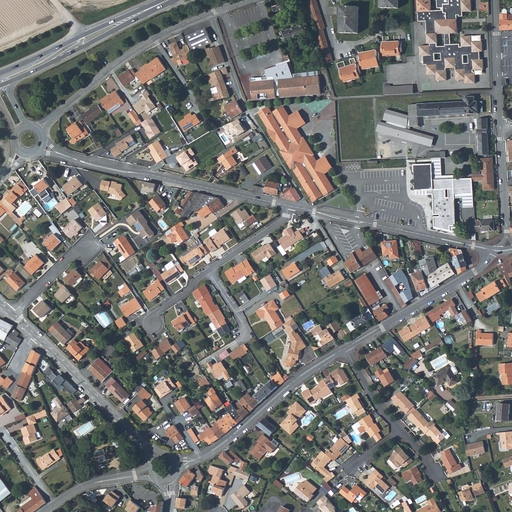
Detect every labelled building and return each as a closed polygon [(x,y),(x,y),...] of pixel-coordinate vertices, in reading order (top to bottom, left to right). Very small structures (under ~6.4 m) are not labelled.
[(271,0),(273,5),(276,18),(277,20),(286,17),(280,0),(271,0)] [(314,32),(315,35),(319,33),(318,30),(317,30),(315,21),(308,0),(297,0),(306,24),(286,31),(284,26),(280,28),(284,41),(314,32)] [(317,0),(308,0),(315,21),(317,30),(318,30),(319,33),(324,33),(323,29),(326,28),(317,0)] [(430,0),(417,0),(419,21),(426,21),(427,43),(431,43),(431,45),(421,46),(421,56),(424,56),(425,64),(428,64),(428,75),(432,75),(437,74),(437,81),(447,80),(447,68),(456,68),(457,80),(466,79),(466,83),(476,83),(476,72),(474,72),(474,70),(484,69),(484,59),(481,60),(480,51),(483,51),(483,41),(473,42),(472,36),(463,36),(463,46),(461,46),(461,44),(452,44),(451,33),(458,33),(458,23),(451,23),(450,20),(457,19),(457,15),(459,15),(459,16),(463,16),(463,12),(472,11),(470,0),(437,0),(438,7),(443,7),(444,9),(431,10),(430,0)] [(350,7),(342,7),(342,15),(341,33),(359,33),(359,7),(351,7),(350,7)] [(501,14),(501,30),(511,29),(511,15),(509,15),(509,14),(508,14),(508,11),(507,10),(504,10),(504,11),(504,14),(501,14)] [(195,55),(197,54),(207,50),(206,47),(213,44),(207,29),(187,37),(195,55)] [(315,35),(316,37),(325,63),(333,61),(324,33),(319,33),(315,35)] [(193,56),(188,44),(184,46),(185,48),(181,50),(180,50),(179,47),(177,41),(170,44),(175,57),(176,57),(177,60),(178,60),(181,58),(182,60),(193,56)] [(385,56),(401,56),(401,52),(404,52),(403,48),(401,48),(401,46),(404,46),(403,41),(383,42),(383,46),(385,46),(385,49),(383,49),(383,53),(385,53),(385,56)] [(211,48),(207,50),(210,58),(211,57),(213,62),(211,63),(210,65),(212,68),(226,63),(220,47),(212,50),(211,48)] [(364,66),(365,70),(381,66),(380,63),(382,62),(381,59),(379,59),(379,56),(380,56),(379,52),(378,52),(377,50),(361,54),(362,56),(360,57),(360,61),(362,60),(363,63),(361,63),(362,67),(364,66)] [(172,58),(177,67),(180,66),(178,60),(177,60),(176,57),(175,57),(172,58)] [(137,75),(139,77),(144,85),(162,73),(163,74),(167,71),(160,59),(155,62),(156,63),(150,67),(149,65),(142,70),(143,71),(137,75)] [(343,80),(343,83),(360,80),(360,77),(362,76),(361,72),(359,72),(359,70),(361,70),(360,66),(339,69),(339,73),(342,73),(342,75),(340,76),(340,80),(343,80)] [(252,81),(254,100),(277,99),(277,97),(282,96),(282,98),(321,95),(320,77),(314,78),(315,79),(307,79),(307,78),(291,80),(288,71),(286,70),(284,69),(282,70),(281,72),(283,80),(280,81),(281,82),(276,83),(275,77),(268,78),(268,80),(264,80),(264,78),(257,79),(257,81),(252,81)] [(485,83),(484,69),(474,70),(474,72),(476,72),(476,83),(485,83)] [(136,79),(139,77),(137,75),(134,70),(131,72),(130,71),(119,78),(125,87),(136,80),(136,79)] [(223,75),(221,70),(209,75),(210,77),(209,78),(212,84),(215,82),(219,93),(215,95),(216,100),(221,99),(230,97),(223,75)] [(386,87),(386,95),(414,94),(414,85),(386,87)] [(115,107),(120,104),(122,106),(125,104),(117,92),(111,97),(111,98),(108,100),(107,99),(102,102),(108,112),(115,107)] [(479,113),(478,101),(475,101),(475,96),(464,97),(464,101),(410,104),(410,115),(388,108),(384,118),(388,119),(411,126),(419,126),(419,117),(479,113)] [(226,108),(232,120),(244,113),(238,101),(233,104),(226,108)] [(98,105),(82,116),(89,127),(93,124),(91,122),(104,113),(98,105)] [(314,154),(298,128),(297,126),(293,128),(288,122),(292,119),(291,118),(284,106),(275,112),(276,114),(274,115),(269,108),(261,113),(271,130),(269,131),(276,140),(277,140),(284,151),(283,152),(293,168),(293,167),(298,175),(300,174),(306,184),(304,185),(315,201),(323,196),(321,192),(323,191),(326,195),(335,189),(325,172),(328,170),(322,160),(317,163),(312,155),(314,154)] [(135,112),(130,115),(136,124),(142,121),(135,112)] [(293,128),(297,126),(298,128),(307,122),(300,112),(291,118),(292,119),(288,122),(293,128)] [(187,118),(180,122),(186,131),(202,121),(197,114),(194,116),(192,113),(186,117),(187,118)] [(488,118),(478,119),(478,130),(488,129),(489,129),(488,118)] [(410,129),(411,126),(388,119),(387,122),(380,119),(377,129),(432,147),(435,137),(410,129)] [(74,125),(75,127),(69,131),(75,139),(85,133),(87,135),(90,133),(82,121),(79,124),(78,123),(74,125)] [(85,133),(75,139),(72,141),(74,143),(76,144),(87,136),(87,135),(85,133)] [(256,134),(241,140),(244,147),(258,141),(256,134)] [(112,149),(116,157),(138,144),(133,135),(117,143),(119,145),(112,149)] [(488,135),(479,135),(480,156),(490,155),(489,135),(488,135)] [(171,157),(169,154),(161,141),(152,147),(155,152),(156,154),(155,155),(160,164),(171,157)] [(221,160),(224,164),(225,163),(230,171),(240,165),(235,157),(240,154),(237,149),(221,160)] [(255,165),(259,172),(271,164),(266,157),(257,163),(257,164),(255,165)] [(327,157),(322,160),(328,170),(333,167),(327,157)] [(482,159),(483,174),(494,174),(493,159),(482,159)] [(433,163),(412,164),(413,191),(426,190),(426,195),(432,195),(432,228),(456,233),(454,194),(474,193),(474,181),(473,177),(434,178),(433,163)] [(273,168),(271,164),(259,172),(261,176),(273,168)] [(250,174),(244,166),(241,168),(246,177),(250,174)] [(483,174),(473,175),(473,177),(474,181),(483,181),(484,191),(495,190),(494,174),(483,174)] [(64,187),(70,195),(83,185),(77,177),(64,187)] [(36,187),(41,193),(46,189),(51,186),(45,179),(36,186),(36,187)] [(111,181),(103,180),(102,189),(110,190),(110,192),(116,193),(119,196),(124,192),(122,189),(123,183),(118,182),(115,182),(116,181),(111,180),(111,181)] [(2,201),(10,210),(12,212),(16,208),(13,205),(27,191),(26,189),(27,187),(22,182),(19,184),(12,190),(13,191),(10,193),(9,192),(5,197),(6,197),(2,201)] [(160,185),(144,182),(143,187),(146,188),(145,191),(155,193),(155,191),(159,192),(160,185)] [(278,195),(280,188),(280,184),(268,182),(266,193),(278,195)] [(254,186),(253,192),(265,195),(266,188),(254,186)] [(281,197),(286,194),(294,189),(292,186),(282,193),(281,197)] [(36,187),(31,191),(36,198),(40,195),(43,200),(50,195),(46,189),(41,193),(36,187)] [(301,199),(295,188),(294,189),(286,194),(286,199),(298,202),(301,199)] [(209,200),(210,200),(211,196),(197,193),(196,194),(191,192),(183,205),(186,208),(185,210),(182,214),(188,219),(199,204),(203,206),(209,200)] [(160,197),(151,203),(159,212),(167,205),(160,197)] [(225,207),(219,198),(212,203),(206,208),(209,215),(210,216),(215,215),(215,214),(225,207)] [(63,213),(73,206),(68,199),(58,206),(63,213)] [(10,210),(2,201),(0,202),(0,216),(6,211),(8,212),(10,210)] [(90,212),(99,222),(108,215),(100,204),(90,212)] [(177,212),(181,216),(182,214),(185,210),(181,207),(177,212)] [(206,208),(198,214),(196,215),(199,221),(209,215),(206,208)] [(240,225),(244,222),(252,216),(250,213),(249,213),(246,210),(244,211),(242,208),(233,214),(240,225)] [(43,215),(38,210),(34,213),(39,218),(43,215)] [(140,211),(129,220),(134,226),(136,224),(141,231),(142,231),(144,233),(142,234),(145,238),(149,235),(151,237),(153,237),(155,236),(155,233),(148,224),(149,224),(149,222),(140,211)] [(255,215),(252,216),(244,222),(247,227),(258,220),(255,215)] [(64,230),(72,238),(84,227),(75,219),(64,230)] [(478,220),(476,220),(477,232),(495,231),(494,221),(478,222),(478,220)] [(183,228),(186,226),(183,222),(173,229),(175,232),(169,237),(173,244),(179,240),(182,244),(190,239),(183,228)] [(55,224),(49,228),(55,234),(58,238),(62,234),(55,224)] [(281,244),(283,247),(303,234),(302,234),(306,231),(304,228),(295,233),(291,227),(284,232),(286,236),(279,240),(281,244)] [(222,247),(221,245),(231,238),(224,229),(218,233),(216,230),(214,230),(210,233),(210,234),(212,237),(206,241),(213,253),(222,247)] [(56,246),(57,247),(62,242),(58,238),(55,234),(45,244),(52,250),(56,246)] [(304,238),(303,234),(283,247),(285,250),(304,238)] [(126,260),(132,256),(136,253),(125,236),(115,242),(118,246),(126,260)] [(398,241),(384,242),(385,255),(391,254),(392,257),(394,257),(395,258),(400,258),(398,241)] [(270,261),(269,259),(277,254),(270,244),(264,247),(265,248),(264,249),(262,247),(253,254),(259,263),(263,260),(265,264),(270,261)] [(277,247),(283,255),(286,253),(285,250),(284,249),(283,247),(281,244),(277,247)] [(207,250),(204,246),(198,250),(197,250),(185,258),(184,257),(181,259),(184,264),(187,262),(191,267),(203,259),(203,258),(206,256),(203,252),(207,250)] [(380,257),(377,252),(374,247),(365,252),(363,248),(353,254),(355,258),(348,262),(353,273),(380,257)] [(467,266),(463,251),(451,248),(455,262),(454,262),(455,266),(457,266),(460,274),(467,270),(466,267),(467,266)] [(28,264),(36,272),(45,263),(37,255),(28,264)] [(110,269),(113,266),(107,257),(102,261),(110,269)] [(322,272),(339,262),(336,257),(319,267),(322,272)] [(435,257),(421,261),(423,272),(429,289),(430,292),(440,286),(439,284),(447,279),(456,274),(448,261),(441,265),(442,267),(438,270),(437,264),(435,257)] [(248,269),(252,266),(248,259),(244,262),(248,269)] [(92,270),(99,279),(110,269),(102,261),(92,270)] [(165,266),(168,270),(175,266),(172,262),(165,266)] [(247,277),(256,272),(252,266),(248,269),(244,262),(234,269),(234,268),(226,273),(234,284),(246,275),(247,277)] [(510,285),(511,284),(511,282),(510,278),(506,262),(499,266),(510,285)] [(149,265),(157,277),(161,275),(153,263),(149,265)] [(284,271),(289,279),(301,271),(296,263),(284,271)] [(28,264),(25,267),(33,276),(36,272),(28,264)] [(180,273),(184,270),(180,264),(176,266),(175,265),(175,266),(168,270),(161,275),(164,278),(168,284),(174,280),(174,279),(181,274),(180,273)] [(80,284),(78,282),(83,277),(76,270),(66,279),(75,289),(80,284)] [(331,273),(325,278),(331,288),(346,279),(341,271),(333,276),(331,273)] [(397,275),(391,278),(403,296),(407,303),(414,299),(409,279),(403,271),(397,275)] [(419,292),(429,289),(423,272),(414,275),(419,292)] [(7,281),(17,291),(25,284),(15,273),(7,281)] [(371,306),(382,299),(378,293),(366,274),(356,281),(371,306)] [(270,275),(261,281),(268,292),(271,289),(277,286),(270,275)] [(397,299),(403,296),(391,278),(386,281),(397,299)] [(157,295),(165,289),(160,281),(159,279),(155,282),(155,283),(148,288),(148,290),(144,293),(150,301),(157,296),(157,295)] [(348,289),(355,284),(352,280),(345,284),(348,289)] [(484,292),(478,295),(482,301),(488,298),(489,299),(502,291),(501,290),(507,287),(503,280),(497,284),(496,283),(483,291),(484,292)] [(192,293),(194,296),(200,292),(200,293),(206,289),(204,285),(192,293)] [(70,303),(76,297),(66,286),(56,295),(63,303),(66,300),(70,303)] [(126,295),(131,292),(127,286),(123,290),(126,295)] [(198,301),(208,316),(209,315),(219,308),(217,304),(215,305),(212,301),(210,298),(211,297),(208,293),(209,293),(206,289),(200,293),(200,292),(194,296),(197,301),(198,301)] [(239,295),(247,307),(252,304),(244,291),(239,295)] [(281,295),(285,301),(292,296),(288,291),(281,295)] [(371,321),(371,320),(375,317),(361,293),(357,296),(365,311),(366,310),(367,314),(353,322),(354,323),(349,326),(352,331),(363,325),(364,327),(367,325),(366,323),(371,321)] [(408,305),(407,303),(403,296),(397,299),(404,308),(408,305)] [(132,313),(132,314),(142,307),(136,298),(121,308),(127,316),(132,313)] [(452,299),(429,313),(434,322),(442,318),(441,315),(449,310),(455,307),(457,306),(452,299)] [(262,319),(266,317),(267,316),(270,321),(268,322),(272,328),(271,328),(273,331),(280,327),(279,324),(282,321),(276,312),(280,309),(275,301),(269,305),(258,312),(262,319)] [(34,311),(42,319),(51,310),(44,302),(34,311)] [(375,313),(381,322),(389,317),(388,315),(389,313),(388,310),(390,309),(387,305),(383,307),(383,308),(375,313)] [(494,305),(485,311),(487,315),(497,310),(494,305)] [(455,307),(449,310),(453,317),(459,313),(455,307)] [(223,313),(219,308),(209,315),(214,322),(218,329),(228,323),(221,314),(223,313)] [(193,318),(188,311),(173,322),(179,331),(183,328),(184,329),(191,324),(192,326),(196,322),(195,321),(195,320),(193,318)] [(473,321),(472,320),(469,314),(467,311),(460,316),(461,318),(459,319),(463,327),(473,321)] [(123,318),(117,322),(122,329),(128,325),(123,318)] [(287,329),(292,338),(298,334),(296,331),(300,328),(294,318),(284,324),(287,329)] [(417,324),(418,324),(414,326),(401,333),(407,343),(433,328),(427,318),(417,324)] [(0,321),(0,338),(6,341),(14,328),(15,326),(2,319),(0,321)] [(328,327),(329,329),(333,334),(342,329),(337,321),(328,327)] [(214,332),(218,329),(214,322),(210,325),(214,332)] [(73,337),(72,337),(67,331),(59,323),(50,331),(65,345),(73,337)] [(330,343),(336,339),(333,334),(329,329),(325,331),(321,326),(312,332),(316,337),(319,334),(321,335),(323,338),(321,339),(321,341),(325,347),(327,345),(327,344),(328,343),(330,343)] [(12,345),(17,336),(18,337),(20,334),(14,328),(6,341),(12,345)] [(482,331),(477,331),(478,345),(494,345),(494,334),(482,334),(482,331)] [(127,339),(136,352),(145,346),(142,342),(136,333),(127,339)] [(299,333),(298,334),(292,338),(291,338),(294,343),(292,349),(291,349),(289,358),(287,360),(285,362),(285,365),(286,367),(289,368),(297,363),(298,360),(299,361),(302,351),(308,347),(299,333)] [(18,337),(17,336),(12,345),(16,347),(20,340),(21,339),(18,337)] [(400,354),(405,350),(393,337),(384,346),(388,351),(391,354),(396,349),(400,354)] [(99,342),(98,343),(101,346),(104,344),(98,338),(95,340),(99,342)] [(442,338),(426,347),(421,350),(423,353),(444,342),(442,338)] [(169,351),(170,351),(174,349),(169,340),(161,345),(162,347),(153,352),(158,360),(167,355),(166,353),(169,351)] [(79,345),(75,341),(68,348),(81,361),(90,352),(89,349),(86,348),(84,350),(83,349),(86,347),(81,342),(79,345)] [(386,352),(381,346),(377,349),(366,356),(372,366),(388,356),(386,352)] [(238,349),(230,354),(231,355),(233,359),(237,357),(237,358),(242,355),(239,350),(238,349)] [(37,352),(34,350),(28,362),(37,367),(43,353),(39,350),(37,352)] [(222,361),(231,355),(230,354),(227,350),(218,355),(222,361)] [(412,355),(414,357),(417,360),(425,356),(423,353),(421,350),(412,355)] [(100,358),(90,370),(104,383),(114,372),(100,358)] [(409,372),(418,363),(412,358),(404,366),(409,372)] [(33,375),(37,367),(28,362),(26,366),(24,371),(33,375)] [(214,366),(211,369),(218,379),(224,375),(228,381),(233,378),(223,362),(219,364),(215,367),(214,366)] [(511,362),(500,364),(500,374),(503,374),(504,385),(511,384),(511,362)] [(436,376),(444,383),(448,381),(451,387),(459,383),(455,375),(458,374),(459,372),(456,367),(455,366),(436,376)] [(340,385),(349,380),(343,369),(337,368),(329,373),(330,375),(324,379),(330,389),(335,386),(333,383),(337,381),(340,385)] [(385,373),(383,370),(382,368),(375,372),(379,378),(381,376),(387,385),(396,379),(390,370),(385,373)] [(13,380),(16,376),(12,373),(10,371),(8,373),(6,376),(13,380)] [(25,393),(32,376),(33,375),(24,371),(22,376),(16,389),(25,393)] [(13,380),(6,376),(2,374),(0,376),(0,378),(10,385),(13,380)] [(48,377),(46,380),(50,386),(53,383),(58,388),(63,383),(65,385),(65,386),(73,395),(77,390),(67,379),(66,380),(61,375),(54,382),(48,377)] [(277,375),(275,377),(272,380),(267,384),(274,393),(284,383),(280,378),(277,375)] [(439,385),(444,383),(436,376),(434,376),(439,385)] [(204,389),(212,384),(207,377),(200,382),(204,389)] [(165,396),(165,395),(177,387),(171,378),(166,381),(167,382),(156,389),(162,399),(165,396)] [(116,382),(113,379),(105,386),(108,390),(116,382)] [(332,393),(330,389),(324,379),(320,382),(320,386),(311,392),(310,390),(307,390),(302,392),(306,399),(312,405),(316,402),(317,400),(321,397),(323,398),(332,393)] [(237,383),(243,393),(245,392),(248,390),(242,380),(237,383)] [(116,382),(108,390),(111,393),(112,392),(115,395),(116,394),(117,396),(117,397),(122,403),(130,396),(116,382)] [(256,396),(261,403),(274,393),(267,384),(263,387),(264,389),(256,396)] [(136,390),(139,393),(144,388),(141,385),(136,390)] [(144,388),(139,393),(138,394),(143,399),(149,393),(144,388)] [(214,410),(224,404),(217,394),(214,388),(211,390),(210,393),(212,397),(207,400),(214,410)] [(20,404),(25,393),(16,389),(11,400),(20,404)] [(406,412),(410,416),(416,411),(413,407),(414,406),(402,391),(393,398),(395,400),(394,402),(397,406),(399,405),(405,413),(406,412)] [(343,397),(346,401),(352,397),(350,392),(343,397)] [(426,401),(432,395),(430,393),(424,398),(426,401)] [(253,399),(249,394),(245,397),(250,403),(255,409),(261,403),(256,396),(253,399)] [(359,396),(358,394),(352,397),(346,401),(351,408),(352,408),(355,412),(356,412),(358,416),(366,411),(362,405),(363,404),(359,398),(359,396)] [(429,403),(435,398),(432,395),(426,401),(429,403)] [(0,416),(4,414),(5,415),(12,410),(3,396),(0,398),(0,416)] [(87,400),(84,397),(79,401),(76,398),(68,404),(74,413),(83,407),(81,404),(87,400)] [(194,416),(200,412),(196,405),(193,407),(186,397),(177,404),(183,413),(189,410),(194,416)] [(245,406),(250,403),(245,397),(241,401),(245,406)] [(148,419),(153,413),(149,410),(146,407),(147,406),(142,400),(134,408),(139,413),(138,414),(141,417),(144,415),(148,419)] [(451,400),(448,405),(455,410),(458,404),(451,400)] [(241,401),(236,406),(237,408),(245,418),(255,409),(250,403),(245,406),(241,401)] [(284,424),(286,429),(289,433),(298,423),(296,422),(307,410),(297,402),(294,405),(293,404),(289,408),(291,410),(288,413),(290,415),(283,422),(285,423),(284,424)] [(511,405),(499,404),(498,420),(509,421),(511,405)] [(70,414),(64,405),(52,413),(53,415),(58,422),(70,414)] [(231,413),(239,423),(245,418),(237,408),(236,406),(229,411),(231,413)] [(426,433),(435,425),(436,424),(433,420),(430,422),(417,409),(416,411),(410,416),(408,417),(412,421),(412,420),(416,425),(417,424),(426,433)] [(450,409),(448,411),(449,412),(461,425),(462,422),(450,409)] [(219,424),(226,434),(229,431),(239,423),(231,413),(222,421),(221,419),(217,422),(219,424)] [(36,420),(34,415),(27,417),(30,425),(35,424),(37,423),(36,420)] [(375,424),(369,415),(352,426),(355,431),(358,429),(361,434),(367,430),(371,436),(373,435),(379,431),(381,430),(376,423),(375,424)] [(271,436),(278,428),(266,419),(259,426),(271,436)] [(298,423),(289,433),(292,435),(301,426),(298,423)] [(30,425),(22,428),(26,439),(24,439),(27,445),(38,440),(36,433),(38,433),(35,424),(30,425)] [(207,439),(211,444),(219,439),(212,429),(209,424),(203,428),(205,431),(199,436),(203,442),(207,439)] [(219,439),(226,434),(219,424),(212,429),(219,439)] [(180,442),(185,438),(176,425),(168,430),(173,438),(174,436),(177,441),(180,442)] [(443,433),(435,425),(426,433),(429,436),(430,435),(434,440),(435,439),(439,443),(446,437),(448,438),(451,435),(446,430),(443,433)] [(189,431),(196,443),(200,440),(192,429),(189,431)] [(373,435),(378,442),(384,438),(379,431),(373,435)] [(511,431),(501,432),(502,437),(503,449),(511,448),(511,438),(511,436),(511,431)] [(271,453),(280,444),(275,439),(272,442),(263,435),(257,442),(260,444),(256,447),(255,447),(250,452),(260,460),(268,450),(271,453)] [(348,435),(343,438),(349,444),(353,442),(348,435)] [(345,452),(351,445),(349,444),(343,438),(342,437),(330,449),(329,448),(325,453),(333,459),(335,460),(343,451),(345,452)] [(484,442),(466,446),(469,458),(486,454),(484,442)] [(403,463),(406,466),(414,461),(408,455),(404,452),(405,452),(401,447),(396,450),(394,455),(389,458),(397,468),(403,463)] [(49,453),(42,458),(43,460),(39,463),(42,468),(46,469),(49,467),(48,466),(52,464),(57,461),(58,462),(62,459),(61,457),(64,455),(61,448),(57,452),(55,449),(50,453),(49,453)] [(109,449),(97,453),(100,463),(113,459),(113,458),(117,457),(114,448),(109,450),(109,449)] [(444,456),(442,457),(448,469),(451,473),(461,468),(458,463),(449,448),(442,452),(444,456)] [(330,463),(333,459),(325,453),(323,451),(312,464),(326,476),(331,472),(327,469),(326,469),(324,468),(329,462),(330,463)] [(235,460),(238,464),(240,461),(242,460),(234,452),(230,456),(229,454),(226,452),(221,457),(230,465),(235,460)] [(511,456),(503,460),(505,467),(511,464),(511,456)] [(243,463),(240,469),(246,471),(249,463),(244,461),(243,463)] [(222,479),(225,470),(211,465),(210,470),(211,473),(215,474),(212,483),(216,484),(213,491),(218,493),(218,494),(223,496),(228,481),(222,479)] [(238,469),(232,466),(230,472),(236,474),(238,469)] [(418,470),(416,466),(402,474),(406,482),(411,479),(415,485),(422,480),(418,472),(418,470)] [(249,480),(252,474),(246,471),(240,469),(238,469),(236,474),(236,475),(249,480)] [(377,469),(374,471),(375,472),(376,473),(371,478),(367,482),(375,489),(378,487),(386,494),(392,487),(384,479),(386,477),(377,469)] [(190,470),(186,476),(193,481),(197,476),(190,470)] [(197,479),(202,482),(206,477),(201,470),(197,473),(199,477),(197,479)] [(332,472),(323,479),(327,483),(335,476),(332,472)] [(188,488),(193,481),(186,476),(181,482),(188,488)] [(398,482),(392,477),(389,479),(395,485),(398,482)] [(315,496),(314,495),(319,489),(308,481),(306,484),(304,482),(295,493),(300,496),(301,495),(309,503),(315,496)] [(485,491),(481,481),(470,486),(469,484),(467,483),(462,486),(462,487),(463,490),(458,492),(461,500),(465,498),(466,500),(474,497),(473,496),(485,491)] [(322,488),(328,494),(331,492),(333,494),(336,491),(328,483),(322,488)] [(32,491),(29,493),(31,495),(33,499),(22,508),(23,510),(24,511),(34,511),(47,503),(34,485),(32,487),(33,488),(31,489),(32,491)] [(245,497),(252,492),(246,485),(233,496),(238,502),(240,503),(239,504),(242,508),(245,508),(249,505),(249,502),(245,497)] [(345,486),(341,491),(354,501),(356,498),(360,501),(367,493),(356,485),(351,491),(345,486)] [(105,500),(114,506),(121,496),(112,490),(105,500)] [(341,491),(339,492),(352,503),(354,501),(341,491)] [(188,498),(178,496),(177,507),(187,508),(188,498)] [(336,511),(336,508),(326,496),(318,503),(321,507),(320,508),(323,511),(325,510),(326,511),(336,511)] [(438,511),(441,511),(435,501),(436,501),(434,498),(428,501),(429,504),(416,511),(438,511)] [(132,511),(135,511),(140,506),(130,499),(127,504),(128,505),(126,508),(132,511)] [(162,511),(164,501),(155,506),(150,509),(156,511),(155,511),(162,511)] [(412,511),(407,502),(403,504),(407,511),(412,511)]
